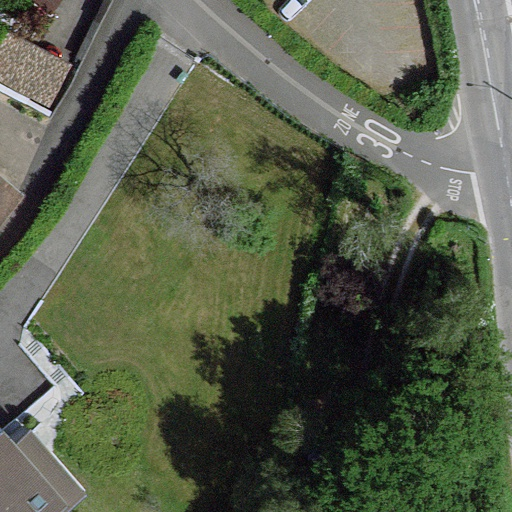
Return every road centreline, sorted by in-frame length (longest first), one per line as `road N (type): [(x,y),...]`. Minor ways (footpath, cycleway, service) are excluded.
road 1 (residential): [(511,190),(428,162),(304,92),(196,0)]
road 2 (tertiary): [(480,0),(511,185)]
